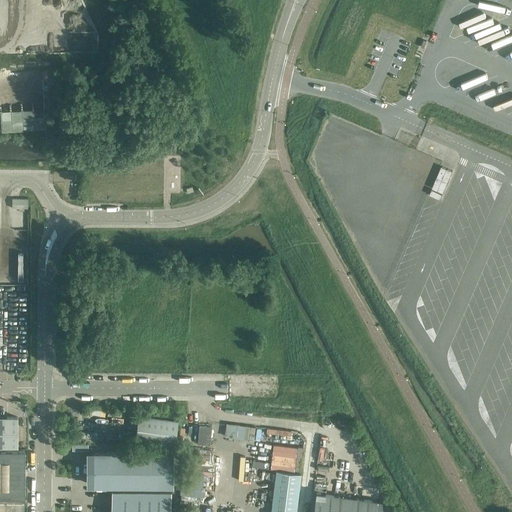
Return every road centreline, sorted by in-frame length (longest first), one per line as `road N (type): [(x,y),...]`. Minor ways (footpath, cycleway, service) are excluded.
road 1 (tertiary): [(61,226),(81,217),(185,215),(234,188),(256,153),(292,10)]
road 2 (unknown): [(219,414),(332,434),(348,445),(377,495)]
road 3 (unclassified): [(225,389),(45,389)]
road 4 (tertiary): [(45,389),(48,247),(61,226)]
road 5 (tertiary): [(45,511),(45,389)]
